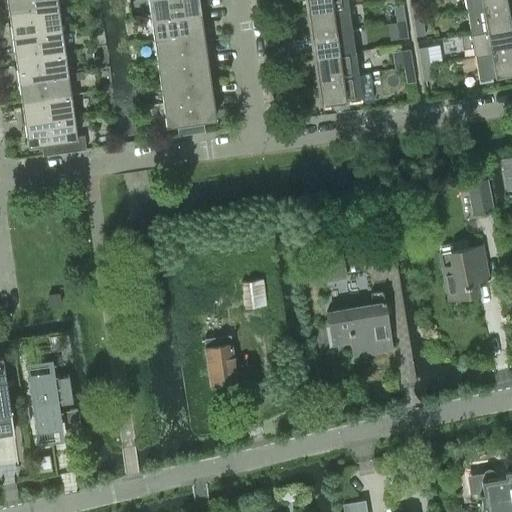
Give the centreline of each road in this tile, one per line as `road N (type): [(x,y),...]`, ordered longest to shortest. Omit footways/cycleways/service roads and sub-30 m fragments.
road 1 (residential): [(195,472),(511,399)]
road 2 (residential): [(0,182),(259,144)]
road 3 (residential): [(259,144),(511,101)]
road 4 (residential): [(31,511),(195,472)]
road 5 (residential): [(259,144),(241,0)]
